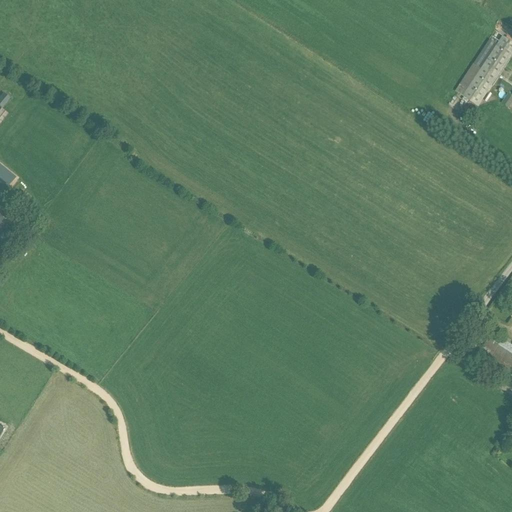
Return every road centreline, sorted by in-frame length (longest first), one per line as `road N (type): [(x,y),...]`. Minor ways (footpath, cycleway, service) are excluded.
road 1 (track): [(0,330),(101,392),(140,480),(160,489),(249,490),(303,511)]
road 2 (track): [(324,511),(449,344)]
